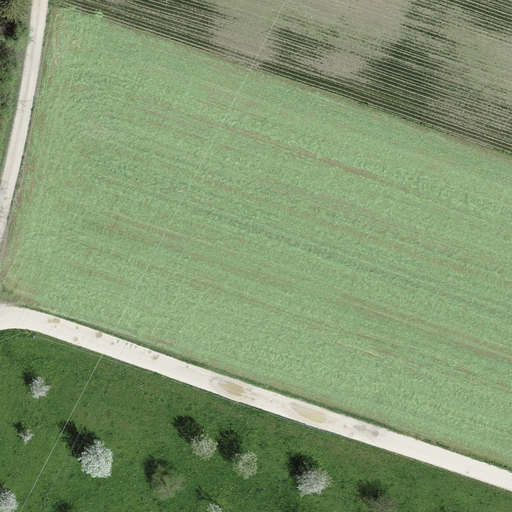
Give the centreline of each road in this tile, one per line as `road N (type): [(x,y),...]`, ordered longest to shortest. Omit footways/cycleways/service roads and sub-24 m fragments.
road 1 (track): [(511,482),(0,315)]
road 2 (track): [(0,226),(45,0)]
